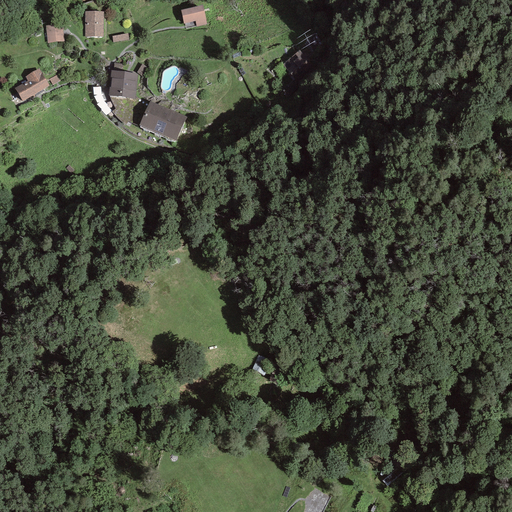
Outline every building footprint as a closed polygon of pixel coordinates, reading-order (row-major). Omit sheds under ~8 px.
[(180,16),(182,24),(193,21),(195,25),(204,22),(199,9),(180,16)] [(102,13),(83,13),(83,38),(102,39),(102,13)] [(60,23),(42,24),(43,42),(61,41),(60,23)] [(127,41),(126,34),(110,37),(111,44),(127,41)] [(61,66),(53,70),(57,78),(65,74),(61,66)] [(147,69),(140,66),(136,74),(142,77),(147,69)] [(45,87),(35,70),(22,77),(25,82),(11,90),(18,103),(45,87)] [(137,75),(112,72),(110,96),(135,98),(137,75)] [(135,98),(110,96),(116,109),(113,112),(125,124),(128,120),(140,125),(149,106),(135,98)] [(185,118),(150,102),(149,106),(140,125),(175,140),(185,118)] [(268,365),(257,359),(250,373),(262,378),(268,365)] [(289,373),(280,369),(273,384),(282,389),(289,373)]
